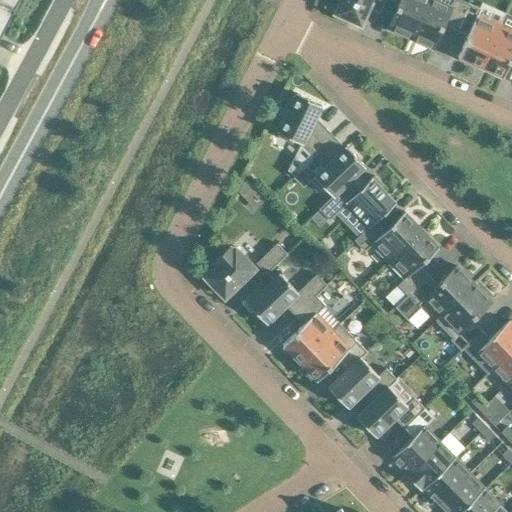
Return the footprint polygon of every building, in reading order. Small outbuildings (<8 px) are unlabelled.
[(0,0),(0,35),(14,9),(14,8),(0,0)] [(0,0),(14,8),(14,9),(19,0),(0,0)] [(340,0),(335,13),(338,14),(336,19),(347,24),(349,19),(361,25),(371,0),(340,0)] [(391,0),(399,3),(387,28),(410,38),(427,0),(391,0)] [(427,0),(410,38),(433,48),(444,24),(456,29),(468,3),(461,0),(453,0),(450,7),(435,0),(427,0)] [(458,56),(481,67),(500,25),(478,15),(481,9),(468,3),(456,29),(468,34),(458,56)] [(511,30),(500,25),(481,67),(503,77),(511,57),(511,30)] [(301,144),(312,155),(333,134),(316,117),(322,105),(297,93),(277,131),(280,132),(278,136),(292,143),(293,139),(301,143),(301,144)] [(314,176),(332,196),(333,197),(351,179),(365,166),(346,146),(333,134),(312,155),(324,167),(314,176)] [(360,188),(351,179),(333,197),(332,196),(319,208),(329,219),(347,203),(369,226),(370,227),(376,221),(395,202),(380,186),(382,184),(374,176),(372,178),(371,177),(360,188)] [(372,244),(388,261),(421,229),(404,211),(385,230),(376,221),(370,227),(369,226),(354,240),(365,251),(372,244)] [(439,247),(421,229),(388,261),(405,278),(398,285),(408,295),(428,275),(419,266),(439,247)] [(266,274),(287,254),(277,243),(256,263),(266,274)] [(217,265),(205,277),(207,279),(204,282),(212,291),(216,288),(224,297),(254,268),(235,248),(233,250),(230,247),(214,262),(217,265)] [(425,298),(441,314),(441,315),(474,283),(457,266),(437,284),(428,275),(408,295),(417,305),(425,298)] [(247,303),(267,324),(286,305),(295,315),(326,284),(316,274),(298,292),(279,273),(247,303)] [(491,301),(474,283),(441,315),(441,314),(435,320),(452,337),(450,339),(461,350),(463,348),(481,330),(472,320),(491,301)] [(326,284),(295,315),(304,324),(282,344),(300,362),(340,324),(340,323),(332,330),(316,313),(325,305),(316,295),(327,285),(326,284)] [(490,339),(481,330),(463,348),(471,357),(487,373),(511,348),(511,322),(511,323),(509,320),(490,339)] [(345,371),(366,351),(340,324),(300,362),(317,380),(337,362),(345,371)] [(511,378),(511,348),(487,373),(487,374),(493,368),(507,383),(511,378)] [(366,389),(375,398),(396,378),(386,368),(378,376),(361,357),(367,351),(366,351),(345,371),(328,387),(348,407),(366,389)] [(396,378),(375,398),(356,416),(376,436),(394,418),(404,428),(425,408),(414,397),(406,405),(389,387),(397,379),(396,378)] [(441,392),(450,401),(456,395),(448,386),(441,392)] [(471,401),(479,410),(486,404),(477,395),(471,401)] [(486,404),(479,410),(488,419),(494,413),(486,404)] [(472,423),(480,432),(487,426),(478,417),(472,423)] [(405,474),(439,441),(424,425),(391,457),(406,472),(405,474)] [(495,435),(487,426),(480,432),(489,441),(495,435)] [(501,432),(509,441),(511,438),(511,431),(507,426),(501,432)] [(421,490),(454,457),(439,441),(405,474),(421,490)] [(502,454),(510,463),(511,461),(511,452),(508,448),(502,454)] [(438,503),(470,473),(454,457),(421,490),(424,488),(438,503)] [(460,511),(485,488),(470,473),(438,503),(447,511),(460,511)] [(485,488),(460,511),(491,511),(500,504),(485,488)]
